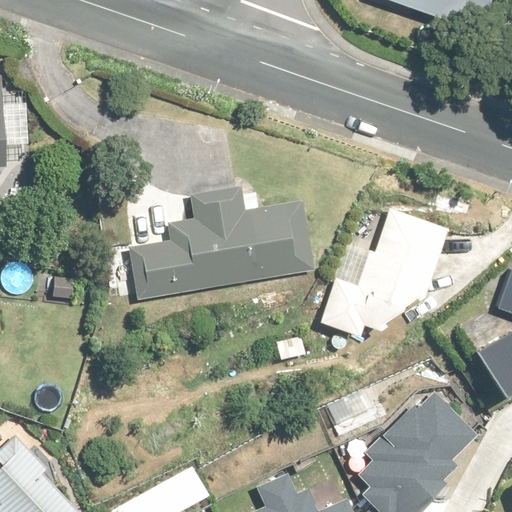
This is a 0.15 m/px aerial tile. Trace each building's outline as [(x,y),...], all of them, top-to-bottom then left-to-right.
[(388,0),(481,33),(493,0),(388,0)] [(197,220),(171,224),(173,238),(132,245),(140,298),(316,269),(304,202),(248,211),(243,185),(192,193),(197,220)] [(391,208),(377,251),(371,249),(359,287),(337,280),(323,324),(361,337),(365,326),(382,331),(429,289),(449,227),(391,208)] [(511,332),(482,352),(509,395),(511,393),(511,268),(511,269),(499,305),(511,311),(511,332)] [(78,277),(56,275),(54,296),(76,298),(78,277)] [(0,448),(0,459),(5,466),(0,470),(0,502),(1,504),(0,505),(0,511),(85,511),(16,435),(0,448)]
